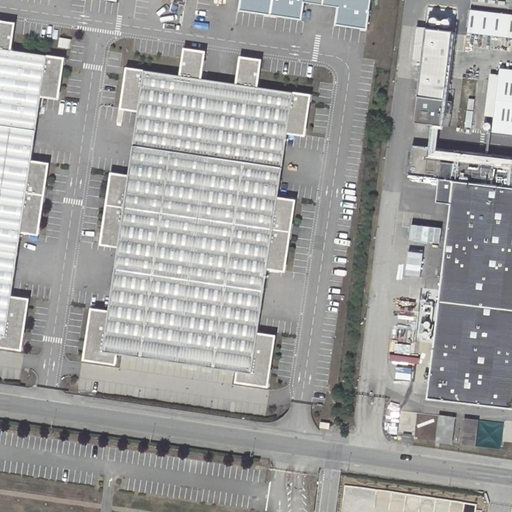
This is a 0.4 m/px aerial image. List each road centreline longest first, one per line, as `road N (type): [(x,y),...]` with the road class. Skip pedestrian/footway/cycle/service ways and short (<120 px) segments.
road 1 (unclassified): [(0,401),(511,475)]
road 2 (unknown): [(0,363),(253,399),(306,399)]
